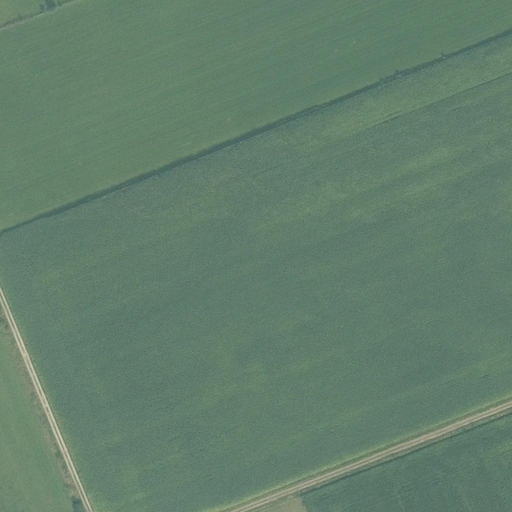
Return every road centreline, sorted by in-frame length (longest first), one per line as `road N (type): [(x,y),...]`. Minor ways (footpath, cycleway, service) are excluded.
road 1 (track): [(234,511),(511,404)]
road 2 (track): [(0,287),(90,511)]
